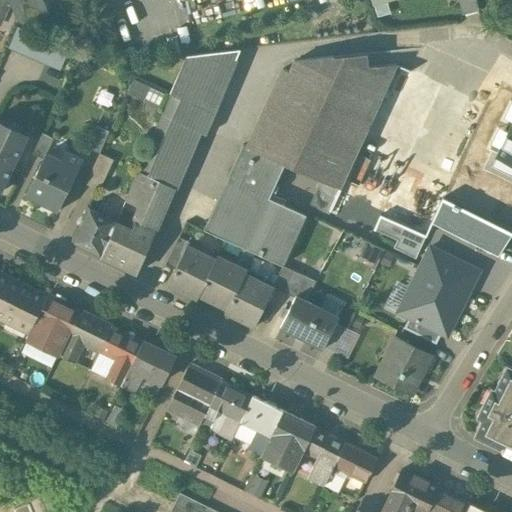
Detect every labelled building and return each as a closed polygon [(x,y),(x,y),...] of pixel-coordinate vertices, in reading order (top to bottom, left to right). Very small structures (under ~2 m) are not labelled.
[(476,0),(460,0),(463,11),(479,7),(476,0)] [(18,26),(10,47),(62,68),(70,48),(18,26)] [(421,48),(376,53),(375,57),(394,65),(411,72),(421,48)] [(239,51),(186,57),(171,94),(162,116),(202,134),(206,136),(238,62),(237,61),(235,60),(239,51)] [(284,164),(283,166),(318,182),(375,57),(376,53),(334,58),(284,164)] [(318,182),(315,188),(335,197),(394,65),(375,57),(318,182)] [(284,69),(247,147),(257,152),(284,164),(334,58),(295,62),(291,72),(284,69)] [(135,77),(129,91),(160,105),(166,91),(135,77)] [(202,134),(162,116),(138,172),(174,188),(178,190),(202,134)] [(0,191),(28,135),(0,121),(0,191)] [(511,124),(497,155),(511,162),(511,124)] [(110,132),(97,127),(88,149),(100,154),(110,132)] [(54,139),(43,132),(34,153),(44,160),(47,154),(54,139)] [(242,145),(226,180),(241,187),(257,152),(247,147),(242,145)] [(62,161),(47,154),(44,160),(27,197),(58,212),(84,159),(67,151),(62,161)] [(284,164),(257,152),(241,187),(268,198),(283,166),(284,164)] [(100,154),(85,185),(99,191),(114,161),(100,154)] [(511,162),(497,155),(491,167),(511,177),(511,162)] [(174,188),(138,172),(125,202),(138,208),(128,231),(151,241),(174,188)] [(335,197),(315,188),(314,189),(316,190),(308,207),(328,214),(329,210),(335,197)] [(498,253),(508,237),(441,202),(432,220),(498,253)] [(117,221),(88,207),(72,241),(102,256),(115,225),(117,221)] [(285,262),(304,215),(206,216),(201,227),(227,238),(224,238),(285,262)] [(378,217),(373,230),(395,240),(392,247),(414,258),(423,238),(378,217)] [(128,231),(115,225),(102,256),(102,257),(137,274),(151,241),(128,231)] [(179,238),(165,265),(174,269),(185,249),(186,250),(190,243),(179,238)] [(478,270),(430,247),(398,312),(415,320),(447,335),(478,270)] [(186,250),(185,249),(174,269),(166,285),(196,299),(198,296),(214,263),(186,250)] [(243,272),(216,260),(214,263),(198,296),(226,309),(241,277),(243,272)] [(282,265),(271,288),(283,294),(294,271),(282,265)] [(294,271),(283,294),(293,299),(294,297),(304,302),(315,280),(294,271)] [(46,299),(0,275),(0,318),(29,332),(25,339),(27,340),(27,339),(48,296),(47,296),(46,299)] [(270,291),(241,277),(226,309),(224,313),(253,327),(270,291)] [(80,311),(48,295),(48,296),(27,339),(27,340),(59,355),(64,344),(68,337),(80,312),(80,311)] [(293,299),(279,329),(321,349),(322,347),(333,324),(336,318),(304,302),(294,297),(293,299)] [(112,328),(80,312),(68,337),(77,341),(100,352),(112,328)] [(344,330),(333,324),(322,347),(332,352),(344,330)] [(143,343),(112,328),(100,352),(122,363),(131,368),(143,343)] [(77,341),(68,337),(64,344),(74,348),(77,341)] [(430,357),(400,342),(392,357),(386,354),(375,377),(411,395),(430,357)] [(174,358),(143,343),(131,368),(140,372),(162,383),(174,358)] [(131,368),(122,363),(119,370),(128,374),(131,368)] [(511,368),(503,365),(492,389),(489,387),(475,419),(480,422),(473,437),(511,456),(511,368)] [(221,382),(189,366),(177,391),(200,403),(209,407),(221,382)] [(140,372),(131,368),(128,374),(136,379),(140,372)] [(253,397),(221,382),(209,407),(218,411),(240,422),(253,397)] [(283,412),(253,397),(240,422),(271,437),(283,412)] [(209,407),(200,403),(197,409),(206,413),(209,407)] [(218,411),(209,407),(206,413),(215,418),(218,411)] [(314,426),(284,411),(283,412),(271,437),(302,452),(314,427),(314,426)] [(345,442),(314,427),(302,452),(324,463),(333,467),(345,442)] [(302,452),(271,437),(262,455),(293,470),(302,452)] [(377,458),(345,442),(333,467),(342,472),(365,482),(377,458)] [(333,467),(324,463),(321,469),(330,474),(333,467)] [(342,472),(333,467),(330,474),(339,478),(342,472)] [(426,511),(439,487),(403,470),(389,497),(419,511),(426,511)] [(261,494),(268,480),(255,474),(249,488),(261,494)] [(466,511),(471,502),(439,487),(426,511),(466,511)] [(179,492),(169,511),(201,511),(205,505),(179,492)] [(419,511),(389,497),(381,511),(409,511),(411,509),(415,511),(419,511)] [(490,511),(471,502),(466,511),(490,511)]
